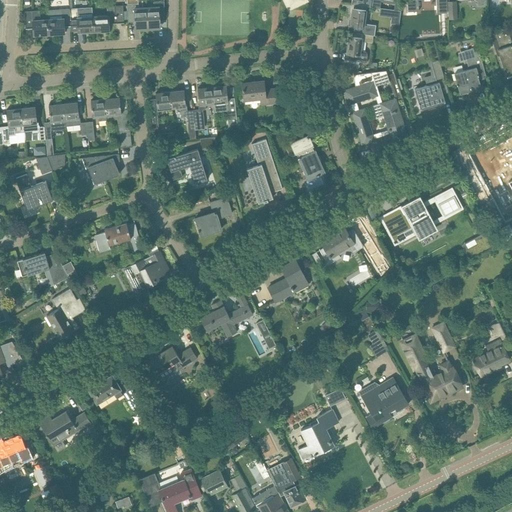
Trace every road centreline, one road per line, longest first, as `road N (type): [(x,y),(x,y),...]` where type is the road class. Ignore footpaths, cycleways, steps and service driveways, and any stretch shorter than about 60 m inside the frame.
road 1 (residential): [(0,402),(199,283)]
road 2 (residential): [(199,283),(356,188)]
road 3 (residential): [(356,188),(511,107)]
road 4 (residential): [(9,51),(172,43)]
road 5 (residential): [(0,246),(147,191)]
road 6 (residential): [(374,511),(511,446)]
road 7 (residential): [(171,66),(321,49)]
road 8 (residential): [(356,188),(336,144),(321,49)]
road 9 (residential): [(8,85),(133,71)]
road 10 (residential): [(147,191),(133,71)]
